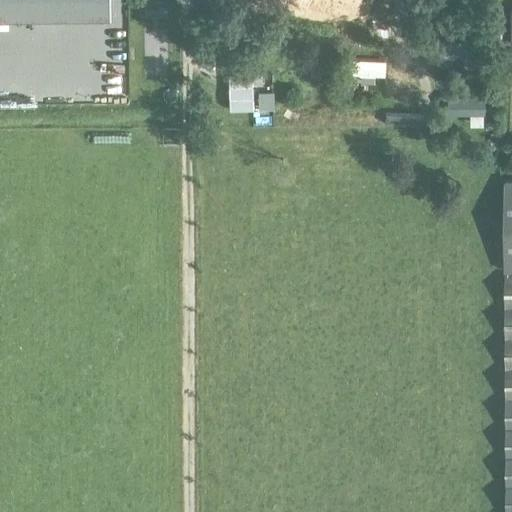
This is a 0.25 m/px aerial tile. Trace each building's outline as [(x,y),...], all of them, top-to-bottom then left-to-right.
[(383,15),(383,0),(305,0),(305,15),(383,15)] [(206,14),(205,32),(220,33),(220,14),(206,14)] [(466,34),(457,39),(464,56),(474,52),(466,34)] [(341,47),(341,67),(361,68),(361,48),(341,47)] [(201,76),(201,93),(220,92),(220,76),(201,76)] [(447,94),(447,112),(470,112),(483,112),(485,112),(485,94),(447,94)] [(360,136),(359,113),(335,114),(336,137),(360,136)] [(429,119),(407,120),(408,142),(429,142),(429,119)] [(305,141),(305,125),(288,125),(288,141),(305,141)] [(454,141),(453,160),(476,161),(477,142),(454,141)] [(511,180),(502,180),(502,272),(511,271),(511,180)]
